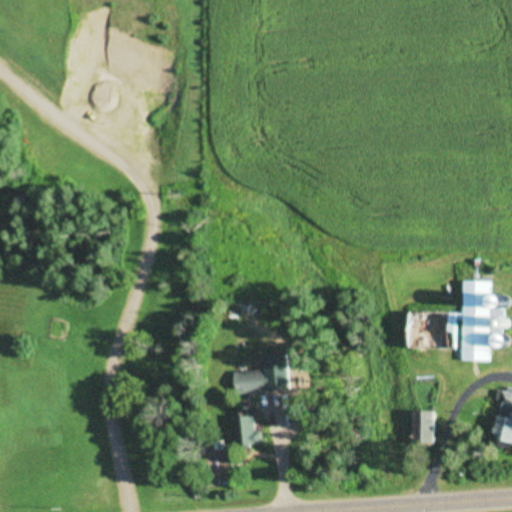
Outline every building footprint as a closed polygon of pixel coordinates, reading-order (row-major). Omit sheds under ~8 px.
[(401,350),(457,351),(457,362),(492,363),(492,331),(507,331),(507,320),(486,320),(486,282),(458,281),(458,314),(401,313),(401,350)] [(234,397),(266,391),(262,369),(230,375),(234,397)] [(252,433),(252,411),(237,411),(237,417),(231,417),(232,448),(258,447),(258,433),(252,433)] [(432,447),(432,412),(407,412),(407,447),(432,447)] [(485,445),(511,451),(511,420),(491,416),(485,445)]
